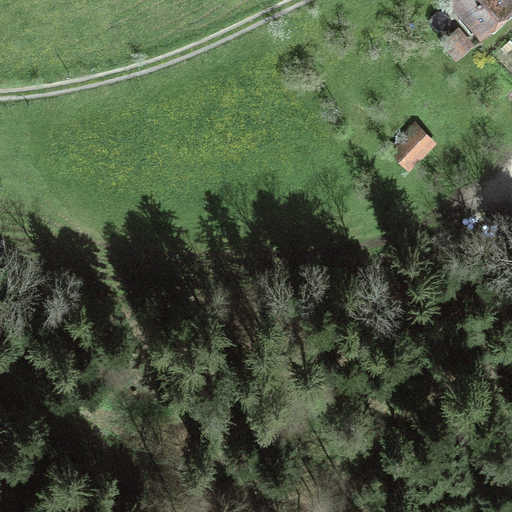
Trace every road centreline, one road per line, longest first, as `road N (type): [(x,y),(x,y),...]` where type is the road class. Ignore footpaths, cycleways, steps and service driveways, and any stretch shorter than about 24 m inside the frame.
road 1 (track): [(511,434),(49,394),(42,404),(64,511)]
road 2 (track): [(307,0),(129,78),(0,101)]
